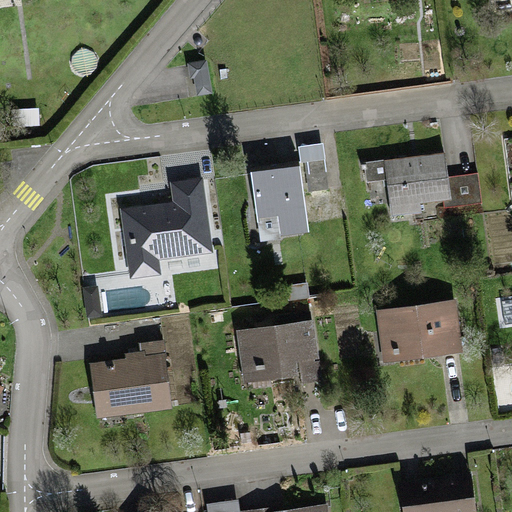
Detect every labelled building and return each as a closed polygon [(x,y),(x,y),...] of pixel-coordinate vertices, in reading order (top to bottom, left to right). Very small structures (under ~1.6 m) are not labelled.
[(324,157),(299,161),(300,167),(303,191),(327,189),(324,157)] [(445,157),(383,164),(388,216),(415,213),(414,203),(449,199),(445,157)] [(300,167),(253,173),(261,240),(308,234),(303,191),(300,167)] [(172,207),(123,212),(129,274),(157,271),(155,258),(211,252),(204,186),(171,190),(172,207)] [(84,288),(87,317),(101,315),(98,286),(84,288)] [(450,306),(375,314),(380,359),(455,352),(450,306)] [(313,326),(235,334),(240,381),(298,375),(299,382),(319,379),(313,326)] [(137,362),(93,367),(98,417),(166,410),(160,351),(136,353),(137,362)] [(470,511),(467,478),(402,485),(405,511),(470,511)]
